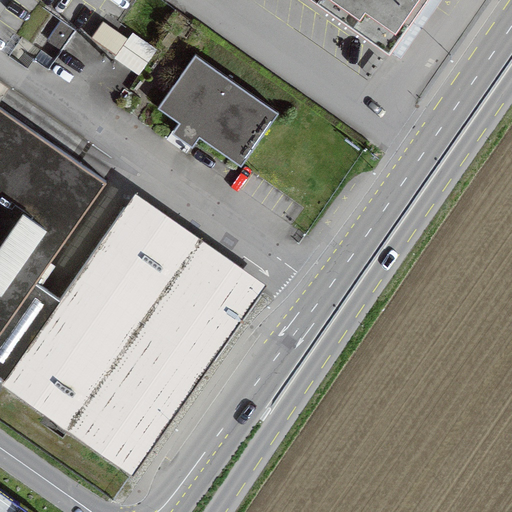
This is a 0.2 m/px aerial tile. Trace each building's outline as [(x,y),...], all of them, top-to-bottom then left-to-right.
[(329,0),(391,42),(420,0),(329,0)] [(244,161),(279,109),(195,53),(160,104),(183,119),(173,134),(193,148),(203,133),(244,161)] [(0,94),(0,353),(122,180),(0,94)] [(136,180),(0,381),(0,383),(131,471),(268,268),(136,180)] [(0,511),(33,511),(0,488),(0,511)]
